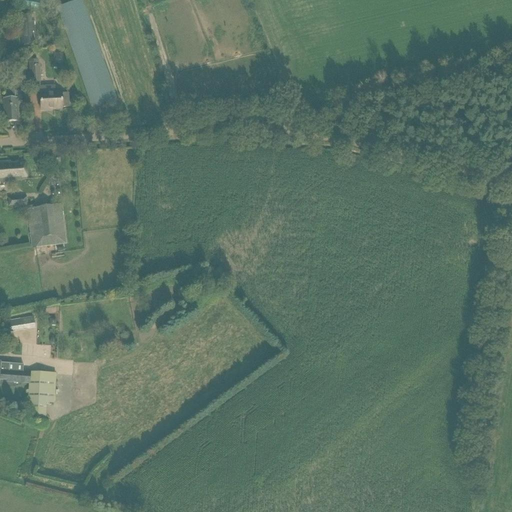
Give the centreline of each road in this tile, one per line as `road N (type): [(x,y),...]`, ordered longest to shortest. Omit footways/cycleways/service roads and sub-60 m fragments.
road 1 (track): [(248,128),(511,176)]
road 2 (unclassified): [(0,142),(248,128)]
